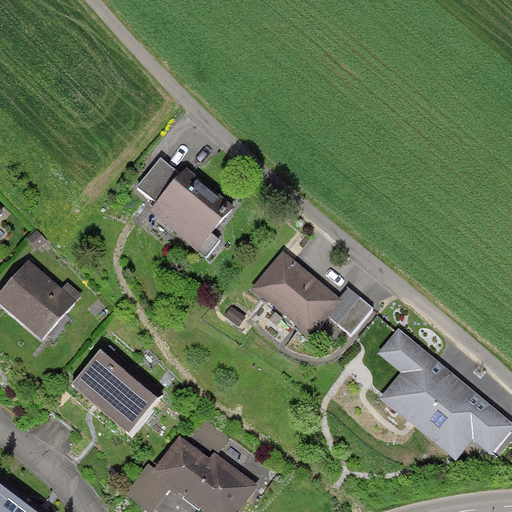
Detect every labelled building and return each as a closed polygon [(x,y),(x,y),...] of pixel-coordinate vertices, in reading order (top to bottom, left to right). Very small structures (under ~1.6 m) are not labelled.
[(137,186),(156,202),(180,173),(161,157),(137,186)] [(156,202),(150,210),(206,257),(220,240),(212,233),(234,206),(186,166),(180,173),(156,202)] [(283,251),(252,288),(311,336),(327,316),(342,299),(340,298),(283,251)] [(28,259),(0,291),(0,303),(42,340),(82,294),(67,282),(62,288),(28,259)] [(374,308),(349,287),(340,298),(342,299),(327,316),(350,335),(374,308)] [(246,317),(231,306),(224,316),(239,326),(246,317)] [(401,372),(380,398),(456,460),(472,440),(490,454),(511,428),(511,422),(399,328),(378,354),(401,372)] [(101,349),(71,384),(129,432),(158,397),(101,349)] [(229,438),(203,419),(191,436),(214,452),(217,454),(229,438)] [(179,435),(154,468),(148,463),(124,494),(148,511),(152,511),(170,488),(178,495),(180,492),(206,511),(237,511),(258,485),(217,454),(214,452),(209,458),(179,435)] [(38,511),(0,483),(0,511),(38,511)]
